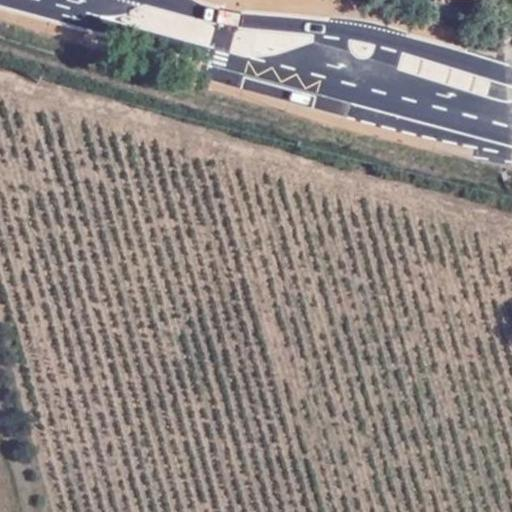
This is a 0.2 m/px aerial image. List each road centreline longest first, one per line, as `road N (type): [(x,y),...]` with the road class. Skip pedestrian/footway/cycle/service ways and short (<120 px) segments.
road 1 (secondary): [(13,0),(511,134)]
road 2 (secondary): [(511,75),(340,27),(227,17),(165,0)]
